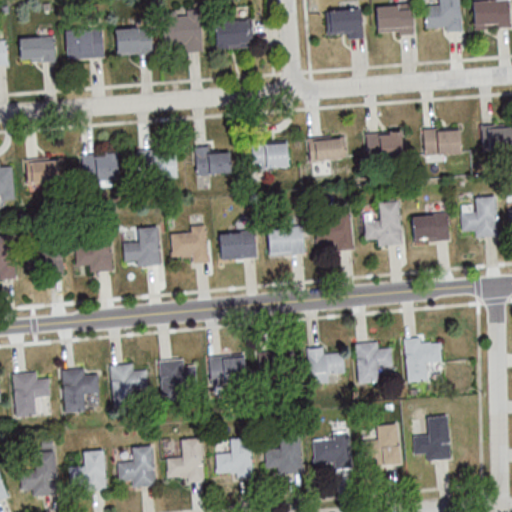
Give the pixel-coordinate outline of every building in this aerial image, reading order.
[(460,0),(437,0),(438,5),(423,6),(425,32),(463,29),(460,0)] [(510,27),(508,0),(472,0),(473,29),(510,27)] [(376,7),(376,35),(415,34),(414,6),(376,7)] [(362,7),(326,10),(328,39),(364,37),(362,7)] [(202,51),(202,11),(162,11),(163,43),(183,43),(183,52),(202,51)] [(253,48),(253,21),(215,21),(215,48),(253,48)] [(152,53),(151,27),(116,28),(116,54),(152,53)] [(65,30),(66,59),(104,57),(102,28),(65,30)] [(19,37),(20,62),(55,61),(54,36),(19,37)] [(8,40),(0,40),(0,63),(8,64),(8,40)] [(511,123),(481,125),(482,149),(511,148),(511,123)] [(422,127),(422,154),(460,154),(460,127),(422,127)] [(366,132),(366,158),(402,158),(402,132),(366,132)] [(346,136),(307,140),(309,163),(348,159),(346,136)] [(252,142),(253,169),(289,168),(288,140),(252,142)] [(195,175),(231,174),(231,148),(195,149),(195,175)] [(136,178),(176,178),(176,149),(136,149),(136,178)] [(82,153),(82,180),(121,180),(121,153),(82,153)] [(26,159),(27,184),(63,182),(62,157),(26,159)] [(0,200),(15,199),(13,166),(1,167),(0,160),(0,200)] [(474,236),(497,236),(496,197),(473,197),(473,206),(460,206),(461,231),(474,230),(474,236)] [(401,243),(398,201),(377,203),(378,215),(364,216),(366,238),(375,238),(376,245),(401,243)] [(448,213),(412,215),(413,241),(450,239),(448,213)] [(353,246),(352,214),(316,215),(317,247),(353,246)] [(191,262),(208,262),(207,225),(189,225),(189,233),(170,234),(171,256),(191,255),(191,262)] [(161,263),(159,226),(136,227),(137,241),(123,242),(125,266),(161,263)] [(305,253),(303,226),(267,228),(269,255),(305,253)] [(218,233),(220,259),(257,256),(255,230),(218,233)] [(76,264),(88,264),(88,270),(113,270),(112,243),(75,244),(76,264)] [(63,248),(33,249),(34,274),(64,273),(63,248)] [(0,278),(13,277),(12,250),(0,251),(0,278)] [(406,382),(429,382),(428,361),(442,361),(442,340),(405,341),(406,382)] [(355,344),(357,384),(379,382),(379,369),(394,369),(393,349),(378,349),(378,343),(355,344)] [(307,347),(308,383),(328,382),(328,373),(346,373),(345,354),(326,355),(326,347),(307,347)] [(297,380),(297,352),(258,352),(258,380),(297,380)] [(208,356),(210,384),(248,382),(246,354),(208,356)] [(158,360),(161,395),(198,392),(195,364),(184,365),(184,358),(158,360)] [(110,365),(113,402),(132,400),(131,390),(148,389),(147,370),(134,371),(134,363),(110,365)] [(86,411),(85,394),(99,393),(98,374),(85,375),(85,368),(62,369),(64,413),(86,411)] [(12,374),(15,418),(37,416),(36,399),(51,397),(50,379),(37,380),(37,373),(12,374)] [(450,459),(448,419),(429,420),(430,431),(413,432),(414,452),(425,452),(425,460),(450,459)] [(377,436),(366,437),(367,458),(377,457),(378,464),(400,463),(398,423),(377,424),(377,436)] [(313,464),(347,464),(347,436),(313,436),(313,464)] [(202,438),(180,440),(182,458),(166,459),(168,482),(204,479),(202,438)] [(252,438),(229,439),(230,453),(215,454),(216,475),(254,474),(252,438)] [(302,439),(279,439),(279,448),(265,449),(266,472),(302,472),(302,439)] [(118,480),(131,479),(131,486),(156,485),(153,446),(131,447),(132,461),(117,463),(118,480)] [(71,490),(106,489),(105,449),(83,450),(83,465),(71,465),(71,490)] [(55,451),(33,452),(34,472),(21,472),(21,490),(32,490),(32,495),(57,494),(55,451)] [(0,498),(8,496),(0,473),(0,498)]
